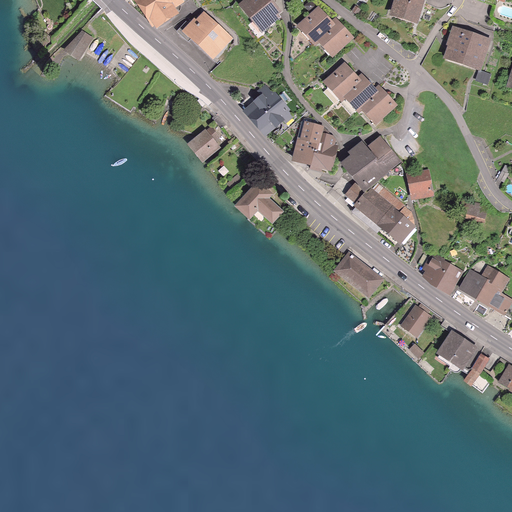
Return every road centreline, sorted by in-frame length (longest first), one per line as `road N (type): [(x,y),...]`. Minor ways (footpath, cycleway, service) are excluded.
road 1 (secondary): [(511,347),(313,199),(207,85),(111,0)]
road 2 (residential): [(511,207),(453,104),(324,0)]
